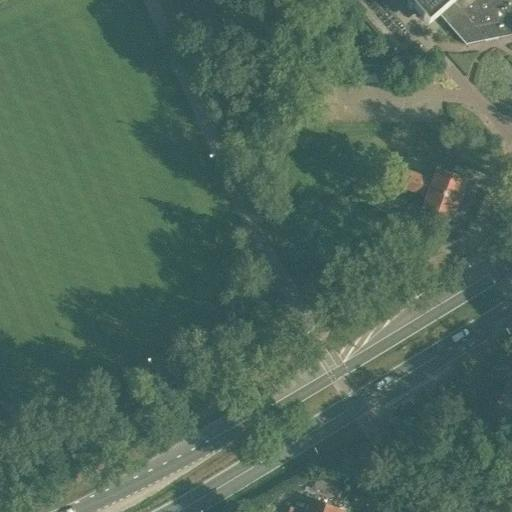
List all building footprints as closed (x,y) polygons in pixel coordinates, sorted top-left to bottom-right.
[(511,0),(404,0),(427,26),(439,15),(465,45),(511,35),(511,0)] [(296,132),(300,108),(285,106),(281,130),(296,132)] [(404,179),(459,199),(462,192),(460,191),(464,180),(436,169),(432,180),(407,170),(404,179)] [(459,199),(404,179),(401,187),(425,197),(421,207),(450,218),(454,207),(456,208),(459,199)] [(369,183),(361,201),(388,214),(397,195),(369,183)] [(317,475),(313,487),(329,493),(333,480),(317,475)] [(301,511),(294,510),(293,511),(342,511),(343,510),(308,498),(302,511),(301,511)]
